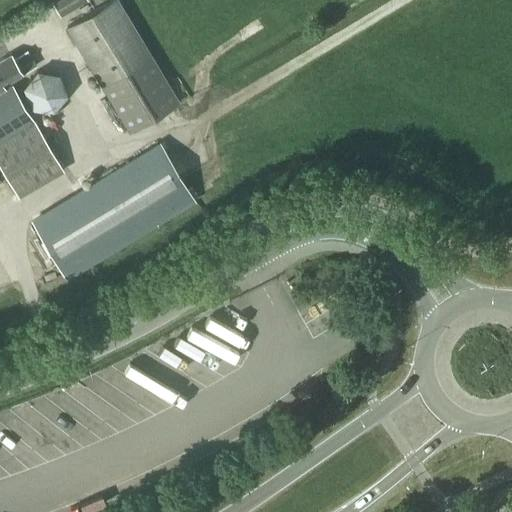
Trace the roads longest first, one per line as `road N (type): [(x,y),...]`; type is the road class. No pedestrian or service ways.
road 1 (tertiary): [(0,379),(126,329),(245,259)]
road 2 (tertiary): [(469,301),(417,241),(361,212),(300,218),(245,259)]
road 3 (tertiary): [(245,259),(307,235),(359,236),(404,269),(437,322)]
road 4 (secondary): [(425,377),(235,511)]
road 5 (secondary): [(350,511),(462,421)]
